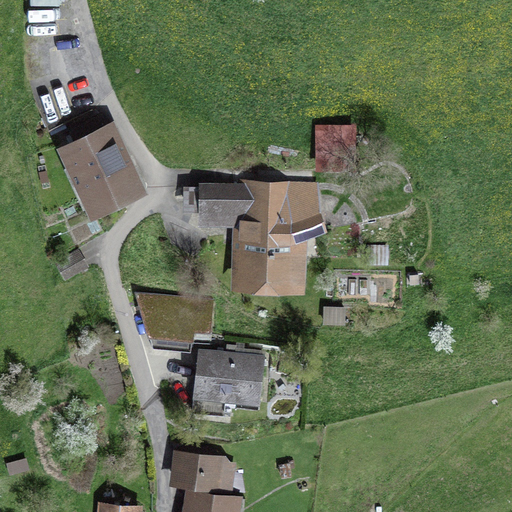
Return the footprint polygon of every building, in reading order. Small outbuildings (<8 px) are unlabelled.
[(69,149),(96,207),(142,185),(132,163),(124,166),(102,117),(76,130),(79,137),(75,139),(78,145),(69,149)] [(323,168),(353,168),(353,128),(323,127),(323,168)] [(242,280),(303,282),(305,234),(322,229),(317,213),(314,183),(233,180),(233,188),(188,186),(187,207),(204,207),(203,214),(245,215),(242,280)] [(401,228),(395,199),(366,205),(372,234),(401,228)] [(86,265),(78,251),(57,264),(65,278),(86,265)] [(423,287),(422,271),(406,272),(407,288),(423,287)] [(137,292),(152,348),(191,352),(192,342),(209,343),(214,300),(137,292)] [(193,412),(223,416),(225,398),(259,402),(264,357),(198,350),(193,412)] [(217,455),(182,450),(177,484),(230,491),(234,464),(216,461),(217,455)] [(192,511),(229,511),(231,503),(195,497),(192,511)]
